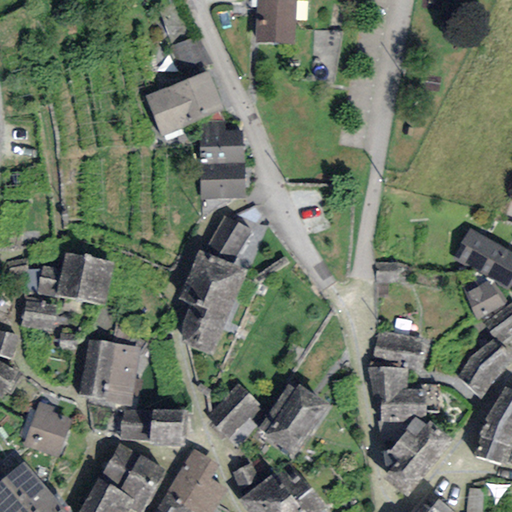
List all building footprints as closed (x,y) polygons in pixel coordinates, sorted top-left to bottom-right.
[(257,0),(256,44),(294,45),(295,0),(257,0)] [(208,71),(144,96),(160,136),(224,111),(208,71)] [(225,122),(199,122),(200,164),(243,163),(242,131),(225,132),(225,122)] [(245,199),(243,163),(200,164),(201,200),(245,199)] [(251,236),(224,220),(204,254),(232,270),(251,236)] [(511,283),(511,257),(470,231),(453,259),(506,292),(511,283)] [(114,261),(65,252),(61,269),(43,265),(37,294),(106,307),(114,261)] [(248,279),(198,256),(181,304),(192,309),(182,347),(212,360),(248,279)] [(399,266),(377,263),(374,281),(396,284),(399,266)] [(490,284),(463,297),(474,321),(501,308),(490,284)] [(56,307),(27,299),(21,326),(49,333),(56,307)] [(511,307),(485,324),(499,345),(511,337),(511,307)] [(422,371),(429,341),(378,330),(372,356),(403,364),(402,367),(422,371)] [(18,336),(0,331),(0,355),(11,359),(18,336)] [(140,348),(87,340),(79,395),(105,399),(105,403),(132,407),(140,348)] [(511,364),(511,362),(492,343),(470,361),(458,380),(484,396),(494,381),(511,364)] [(0,399),(15,376),(0,366),(0,399)] [(408,369),(367,368),(373,397),(381,396),(380,423),(409,424),(416,417),(422,422),(425,422),(424,390),(407,389),(408,369)] [(326,402),(294,381),(261,428),(294,450),(326,402)] [(264,411),(238,387),(210,417),(236,441),(264,411)] [(511,391),(495,414),(479,450),(503,461),(511,440),(511,391)] [(53,408),(38,402),(23,446),(58,458),(71,419),(52,412),(53,408)] [(151,412),(124,410),(123,421),(121,421),(120,439),(149,441),(151,412)] [(151,410),(151,412),(149,441),(149,446),(181,447),(183,411),(151,410)] [(409,424),(398,440),(432,467),(451,439),(428,420),(425,422),(422,422),(416,417),(409,424)] [(432,467),(398,440),(388,453),(397,460),(383,478),(408,498),(432,467)] [(164,468),(118,444),(109,460),(156,484),(164,468)] [(218,465),(193,450),(165,494),(195,511),(213,511),(227,490),(209,479),(218,465)] [(137,511),(143,511),(156,484),(109,460),(97,480),(135,500),(130,508),(137,511)] [(291,462),(274,474),(302,511),(325,511),(327,510),(291,462)] [(242,496),(238,500),(247,511),(302,511),(274,474),(261,483),(252,463),(232,473),(242,496)] [(56,511),(24,472),(0,490),(0,511),(56,511)] [(128,511),(130,508),(135,500),(97,480),(79,511),(128,511)] [(195,511),(165,494),(154,511),(195,511)] [(452,511),(430,494),(410,511),(452,511)]
